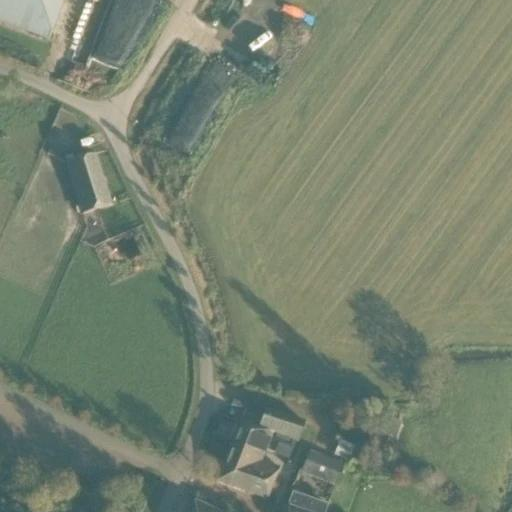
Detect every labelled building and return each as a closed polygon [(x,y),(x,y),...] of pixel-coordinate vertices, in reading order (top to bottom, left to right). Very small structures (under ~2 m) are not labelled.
[(0,0),(0,24),(47,42),(63,0),(0,0)] [(119,81),(141,27),(107,13),(91,53),(79,49),(73,62),(119,81)] [(262,85),(270,73),(240,55),(233,68),(262,85)] [(94,156),(65,166),(82,216),(110,207),(94,156)] [(296,442),(302,424),(261,410),(255,427),(296,442)] [(396,442),(402,424),(387,419),(381,436),(396,442)] [(266,501),(277,469),(260,464),(271,434),(239,424),(215,484),(266,501)] [(273,456),(287,462),(291,452),(277,447),(273,456)] [(333,487),(341,466),(306,453),(298,475),(333,487)] [(324,511),(326,508),(291,495),(284,511),(324,511)] [(212,511),(194,503),(189,511),(212,511)]
